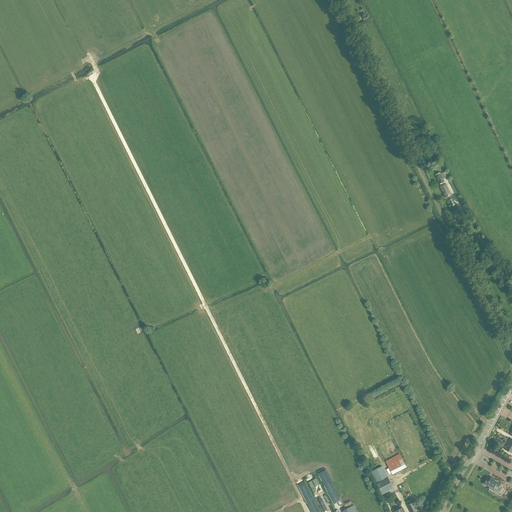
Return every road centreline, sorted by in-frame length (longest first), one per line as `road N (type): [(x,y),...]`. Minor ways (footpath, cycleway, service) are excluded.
road 1 (track): [(307,511),(92,78)]
road 2 (tertiary): [(439,511),(511,384)]
